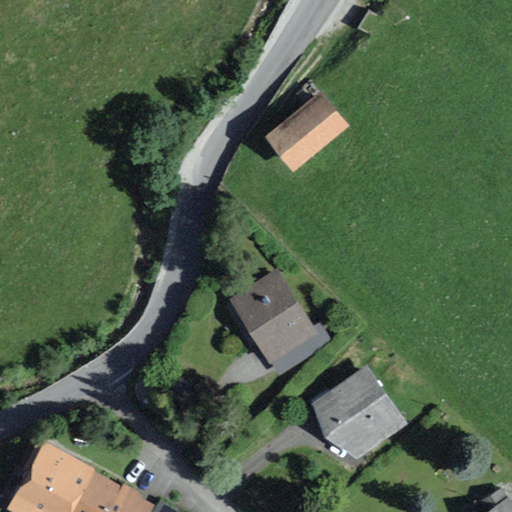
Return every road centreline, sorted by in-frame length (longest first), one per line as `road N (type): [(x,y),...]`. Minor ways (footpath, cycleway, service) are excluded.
road 1 (residential): [(100,373),(161,315),(207,165),(319,0)]
road 2 (residential): [(100,373),(230,511)]
